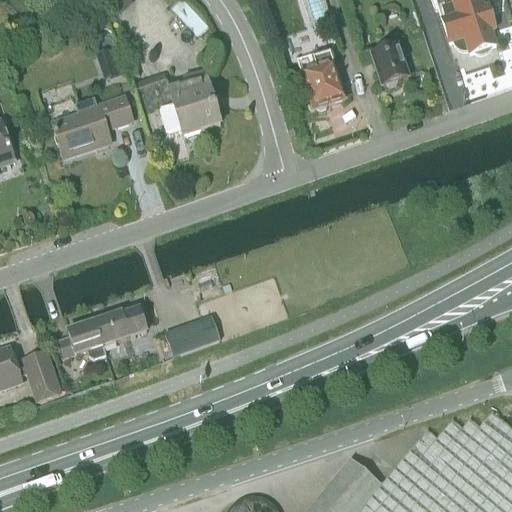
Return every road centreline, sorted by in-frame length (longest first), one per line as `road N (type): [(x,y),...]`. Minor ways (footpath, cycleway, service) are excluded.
road 1 (primary): [(511,284),(419,329),(0,488)]
road 2 (unclassified): [(147,511),(511,381)]
road 3 (unclassified): [(0,278),(285,178)]
road 4 (residential): [(285,178),(511,102)]
road 5 (unclassified): [(285,178),(232,21),(216,0)]
